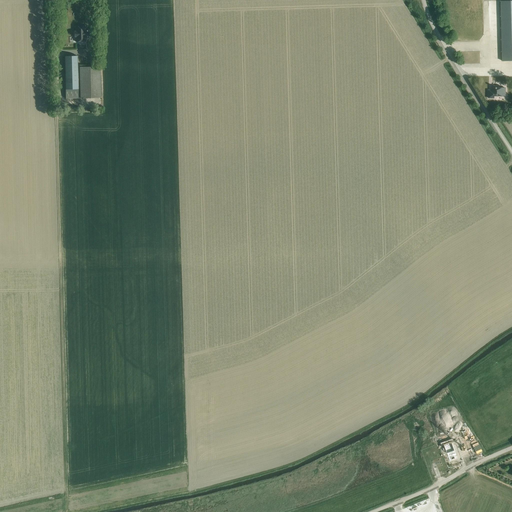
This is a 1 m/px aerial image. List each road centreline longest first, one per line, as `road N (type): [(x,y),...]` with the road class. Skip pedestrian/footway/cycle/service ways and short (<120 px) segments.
road 1 (track): [(55,50),(60,285)]
road 2 (unclassified): [(511,151),(424,0)]
road 3 (unclassified): [(511,447),(372,511)]
